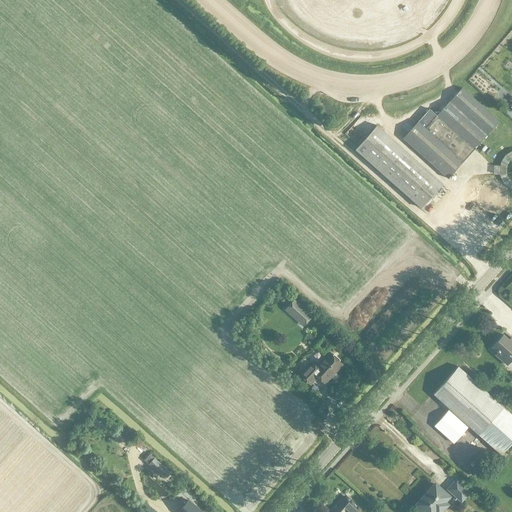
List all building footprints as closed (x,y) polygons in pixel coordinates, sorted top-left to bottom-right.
[(402,137),(441,173),(447,178),(498,121),(461,87),(436,115),(428,109),(402,137)] [(441,184),(376,124),(354,148),(420,207),(441,184)] [(304,325),(314,312),(294,297),(284,310),(304,325)] [(493,347),(498,352),(496,355),(507,365),(511,358),(511,337),(511,336),(508,339),(503,335),(493,347)] [(311,362),(300,374),(310,383),(317,376),(325,383),(342,364),(338,361),(339,359),(334,354),(332,356),(329,353),(316,367),(311,362)] [(433,393),(501,454),(511,441),(511,414),(458,366),(433,393)] [(435,426),(453,443),(468,427),(449,410),(435,426)] [(101,418),(107,424),(111,419),(104,414),(101,418)] [(108,430),(94,418),(73,442),(86,454),(108,430)] [(119,431),(141,452),(146,447),(124,426),(119,431)] [(139,458),(127,447),(105,471),(118,482),(139,458)] [(180,491),(185,485),(150,453),(144,460),(180,491)] [(429,492),(425,497),(424,496),(417,504),(426,511),(434,511),(436,511),(437,511),(439,511),(447,504),(444,502),(449,496),(435,484),(428,492),(429,492)] [(468,492),(464,488),(457,495),(461,499),(468,492)] [(330,511),(347,511),(354,504),(348,498),(340,506),(338,504),(330,511)] [(201,511),(189,500),(177,511),(201,511)]
